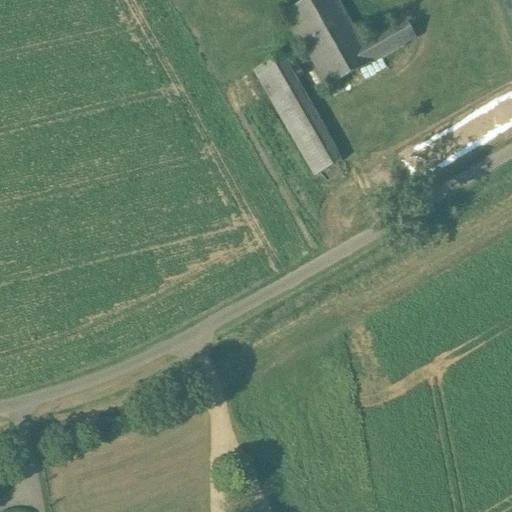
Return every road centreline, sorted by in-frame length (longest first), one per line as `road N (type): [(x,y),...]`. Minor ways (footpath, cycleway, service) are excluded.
road 1 (unclassified): [(511,159),(194,334),(0,408)]
road 2 (unknown): [(194,334),(220,388),(232,511)]
